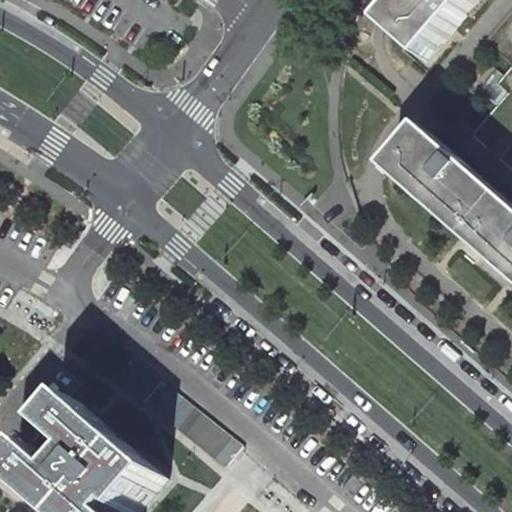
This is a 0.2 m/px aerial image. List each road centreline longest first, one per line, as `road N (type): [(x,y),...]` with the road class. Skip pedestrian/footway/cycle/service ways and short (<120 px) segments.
road 1 (tertiary): [(126,197),(489,511)]
road 2 (tertiary): [(511,431),(182,138)]
road 3 (tertiary): [(182,138),(0,17)]
road 4 (tertiary): [(0,106),(126,197)]
road 5 (residential): [(182,138),(263,21)]
